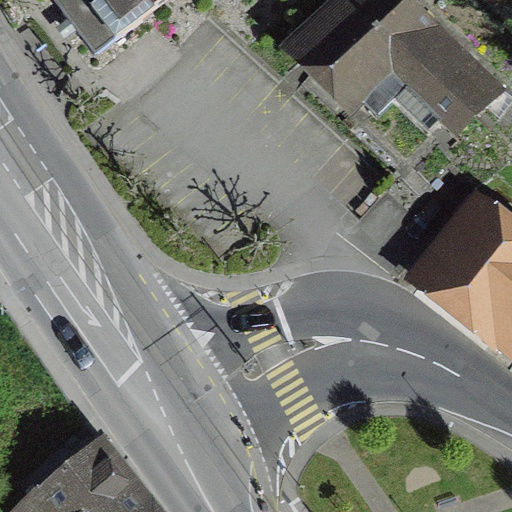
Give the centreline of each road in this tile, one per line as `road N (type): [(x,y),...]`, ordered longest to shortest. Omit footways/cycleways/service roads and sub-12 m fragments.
road 1 (residential): [(153,425),(273,354),(338,340),(389,343),(452,368),(511,408)]
road 2 (secondary): [(0,169),(153,425)]
